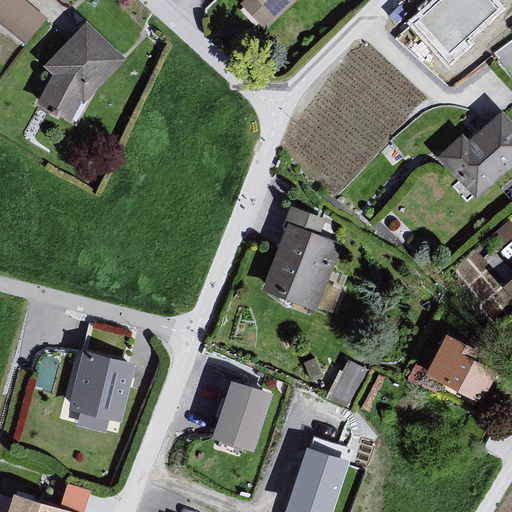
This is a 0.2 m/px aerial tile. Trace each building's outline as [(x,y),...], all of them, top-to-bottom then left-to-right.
[(0,0),(0,16),(25,39),(48,13),(33,0),(0,0)] [(243,0),(250,7),(240,16),(261,33),(292,0),(243,0)] [(504,11),(494,0),(432,0),(406,23),(447,70),(475,46),(470,40),(504,11)] [(81,23),(32,70),(38,85),(26,104),(62,123),(75,102),(79,106),(118,65),(81,23)] [(511,133),(492,113),(462,143),(454,136),(429,161),(472,201),(511,164),(511,133)] [(284,206),(278,227),(257,286),(314,312),(336,247),(313,238),(320,224),(284,206)] [(511,269),(492,289),(511,310),(511,269)] [(436,333),(411,375),(468,407),(490,361),(436,333)] [(131,366),(71,355),(59,413),(113,421),(131,366)] [(330,389),(349,399),(367,365),(348,355),(330,389)] [(230,381),(212,437),(255,453),(275,396),(230,381)] [(330,511),(347,463),(309,450),(289,510),(296,511),(330,511)] [(53,511),(0,496),(0,511),(53,511)]
